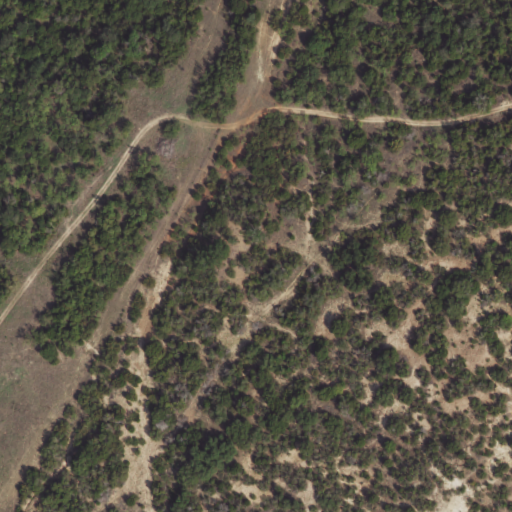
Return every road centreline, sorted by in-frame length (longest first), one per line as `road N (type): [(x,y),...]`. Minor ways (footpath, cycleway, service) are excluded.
road 1 (residential): [(271,0),(257,202),(222,298),(99,511)]
road 2 (residential): [(264,111),(474,127),(511,112)]
